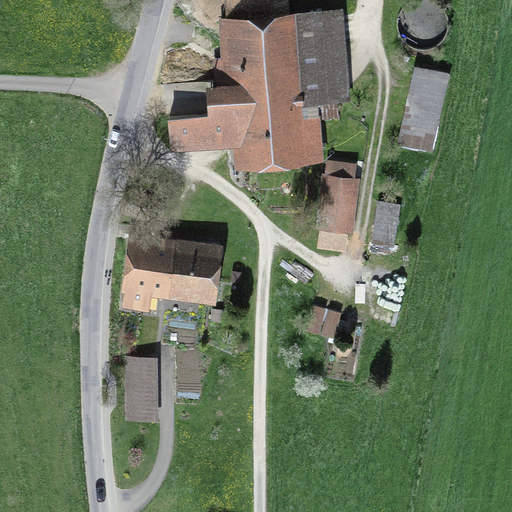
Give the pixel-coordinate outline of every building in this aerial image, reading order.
[(348,8),(220,17),(220,58),(214,59),(215,89),(206,89),(208,117),(168,121),(170,152),(240,149),(242,172),(316,166),(312,110),(356,107),(348,8)] [(450,71),(414,63),(398,141),(433,148),(450,71)] [(359,184),(324,178),(314,236),(350,242),(359,184)] [(148,214),(152,192),(125,187),(121,210),(148,214)] [(410,212),(377,207),(371,250),(404,254),(410,212)] [(169,286),(175,242),(154,239),(155,227),(133,224),(121,300),(149,304),(152,283),(169,286)] [(175,242),(169,286),(208,292),(214,248),(175,242)] [(338,312),(326,309),(325,309),(315,306),(308,330),(321,334),(321,333),(332,336),(338,312)] [(158,361),(126,362),(128,424),(159,423),(158,361)]
